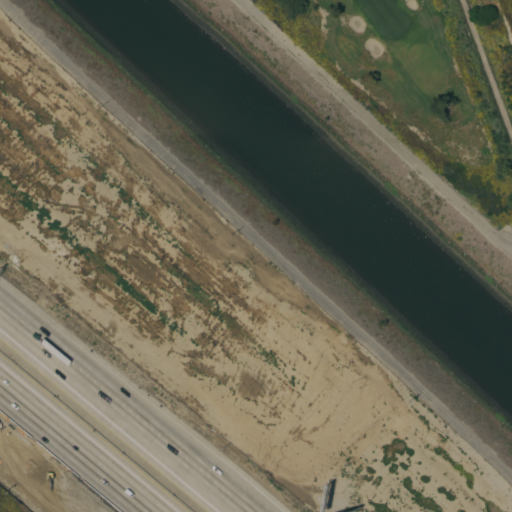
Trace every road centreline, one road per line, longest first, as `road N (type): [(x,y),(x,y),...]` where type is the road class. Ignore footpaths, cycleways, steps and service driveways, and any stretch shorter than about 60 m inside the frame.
road 1 (motorway): [(187,473),(0,318)]
road 2 (motorway): [(0,378),(160,511)]
